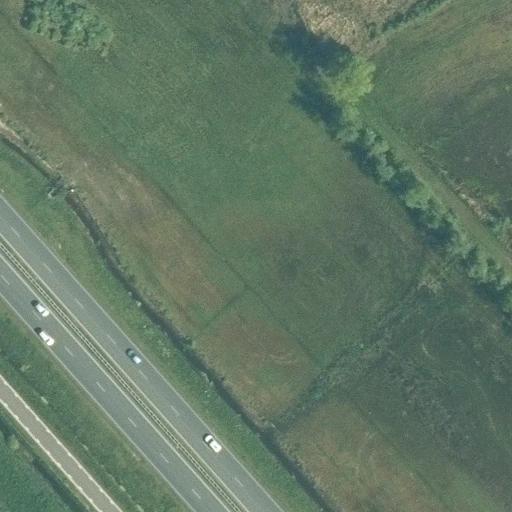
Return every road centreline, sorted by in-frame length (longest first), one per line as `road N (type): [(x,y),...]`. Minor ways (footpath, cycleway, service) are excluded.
road 1 (trunk): [(265,511),(0,214)]
road 2 (track): [(290,0),(362,98),(511,266)]
road 3 (trunk): [(0,274),(212,511)]
road 4 (unclassified): [(105,511),(0,395)]
